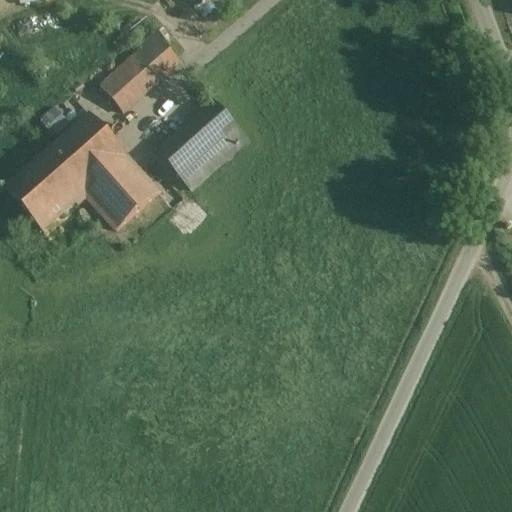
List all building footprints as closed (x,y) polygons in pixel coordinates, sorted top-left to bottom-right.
[(157,40),(100,91),(122,116),(179,65),(157,40)] [(35,79),(36,81),(37,82),(40,83),(42,83),(44,82),(45,80),(46,78),(46,76),(45,74),(43,73),(41,72),(39,72),(37,72),(35,74),(34,76),(35,79)] [(215,106),(157,156),(190,194),(248,144),(215,106)] [(43,120),(58,137),(71,125),(56,109),(43,120)] [(89,118),(5,192),(43,234),(75,206),(78,208),(86,201),(117,234),(159,197),(89,118)]
